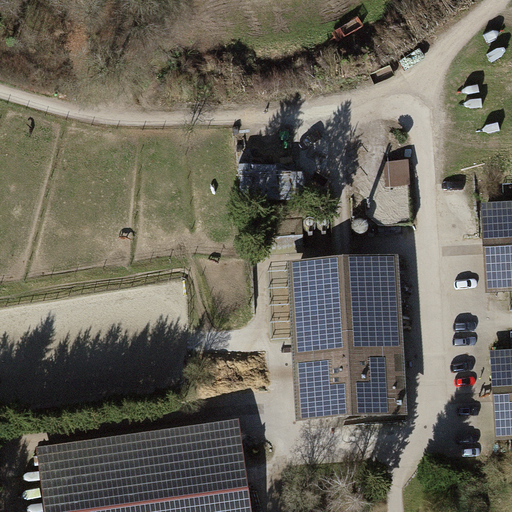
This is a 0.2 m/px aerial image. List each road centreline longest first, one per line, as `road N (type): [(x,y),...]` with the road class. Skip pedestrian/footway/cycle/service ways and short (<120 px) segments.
road 1 (track): [(340,256),(338,135),(382,114),(410,79),(429,440),(389,453),(393,511)]
road 2 (track): [(420,252),(261,262),(263,337),(288,455),(389,453)]
road 3 (track): [(500,0),(410,79),(300,120),(175,120)]
road 4 (track): [(280,405),(18,446),(4,475),(9,511)]
road 5 (track): [(175,120),(73,112),(0,91)]
road 6 (track): [(190,0),(175,120)]
